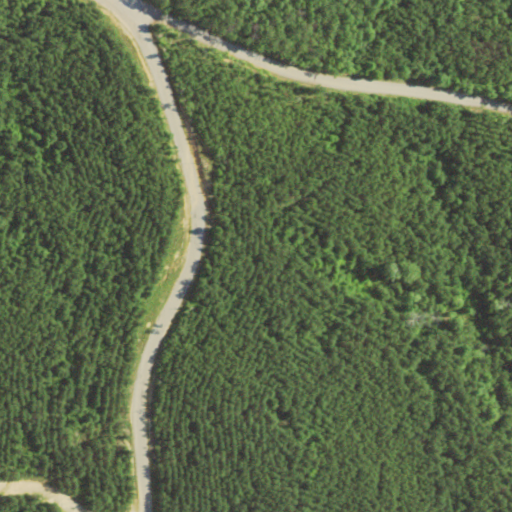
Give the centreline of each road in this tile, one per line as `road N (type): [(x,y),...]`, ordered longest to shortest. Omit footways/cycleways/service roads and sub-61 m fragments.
road 1 (residential): [(123,511),(121,441),(197,315),(192,214),(156,118),(129,0)]
road 2 (residential): [(511,104),(262,63),(131,0)]
